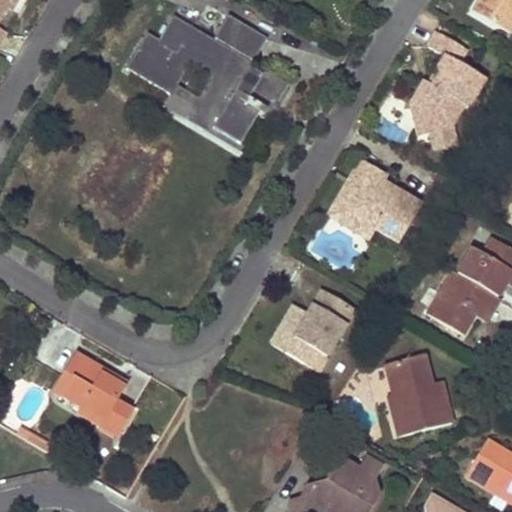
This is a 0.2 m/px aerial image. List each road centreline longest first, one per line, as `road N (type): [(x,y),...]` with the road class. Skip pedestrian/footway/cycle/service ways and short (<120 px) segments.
road 1 (residential): [(223,318),(404,0)]
road 2 (residential): [(0,262),(116,338),(153,350),(181,353),(223,318)]
road 3 (residential): [(62,0),(0,105)]
